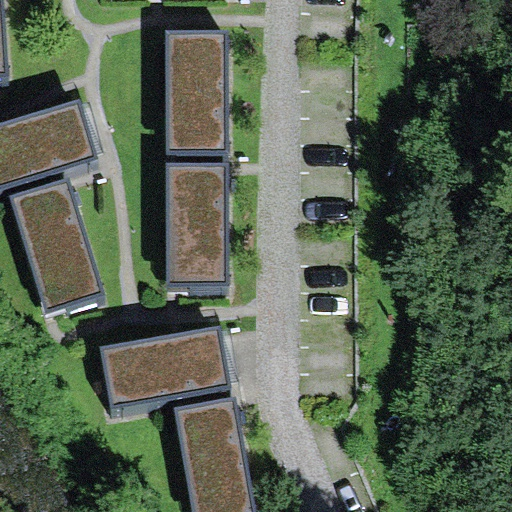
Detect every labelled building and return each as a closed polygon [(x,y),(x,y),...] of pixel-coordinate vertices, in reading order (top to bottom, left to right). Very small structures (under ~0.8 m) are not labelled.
[(230,49),(175,50),(177,161),(232,160),(230,49)] [(78,121),(0,146),(0,196),(93,167),(78,121)] [(229,182),(176,182),(177,291),(230,291),(229,182)] [(71,198),(22,213),(54,317),(103,302),(71,198)] [(222,350),(113,368),(121,416),(230,397),(222,350)] [(252,511),(238,416),(188,424),(201,511),(252,511)]
